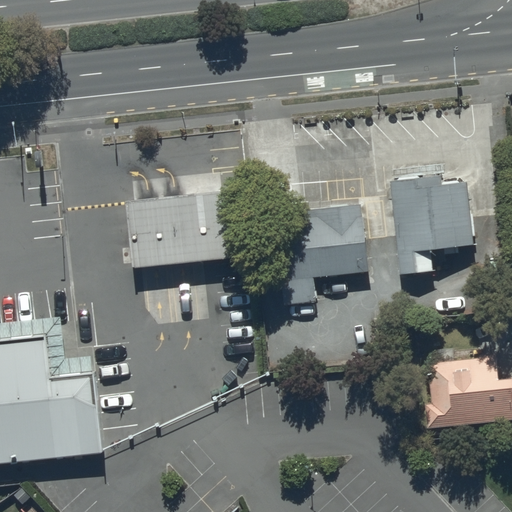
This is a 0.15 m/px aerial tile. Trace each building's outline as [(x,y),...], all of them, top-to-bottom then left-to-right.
[(440,171),(388,177),(398,269),(429,266),(427,245),(471,241),(464,180),(441,182),(440,171)] [(125,201),(131,266),(156,264),(183,262),(229,258),(224,193),(176,197),(148,199),(125,201)] [(316,304),(313,279),(367,274),(361,207),(301,213),(301,220),(274,223),(282,307),(316,304)] [(388,324),(372,326),(375,361),(401,358),(398,328),(388,329),(388,324)] [(0,460),(102,450),(94,372),(52,376),(48,334),(0,339),(0,460)] [(424,406),(427,429),(511,421),(511,377),(500,379),(497,352),(448,357),(447,346),(437,347),(438,361),(428,362),(432,405),(424,406)]
